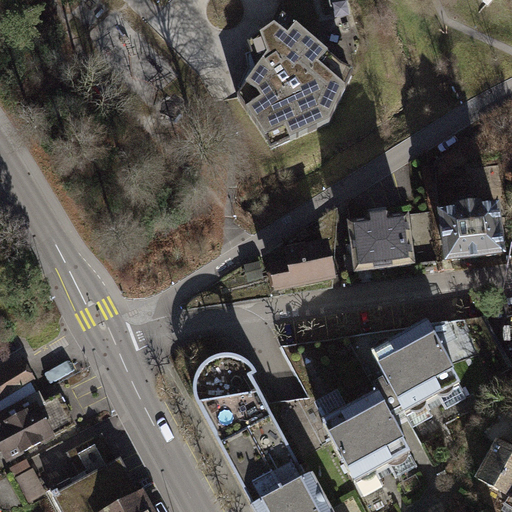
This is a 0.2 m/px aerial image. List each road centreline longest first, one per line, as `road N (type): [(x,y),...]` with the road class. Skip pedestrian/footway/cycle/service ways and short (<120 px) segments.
road 1 (residential): [(511,89),(169,297),(172,331)]
road 2 (residential): [(172,331),(235,314),(511,274)]
road 3 (secondary): [(0,153),(123,355)]
road 4 (secondary): [(123,355),(205,511)]
